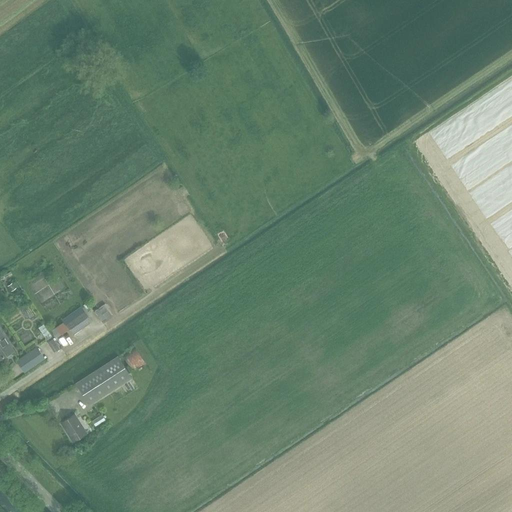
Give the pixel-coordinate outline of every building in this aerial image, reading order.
[(7,286),(11,292),(17,288),(13,283),(7,286)] [(103,306),(99,309),(95,311),(103,323),(111,318),(103,306)] [(73,335),(91,322),(84,312),(66,324),(73,335)] [(0,359),(8,354),(13,350),(0,331),(0,359)] [(48,343),(54,353),(59,350),(53,340),(48,343)] [(17,361),(25,373),(44,359),(37,347),(17,361)] [(123,355),(133,373),(146,365),(135,348),(123,355)] [(132,377),(118,356),(76,384),(89,405),(132,377)] [(86,434),(74,415),(61,423),(73,442),(86,434)]
